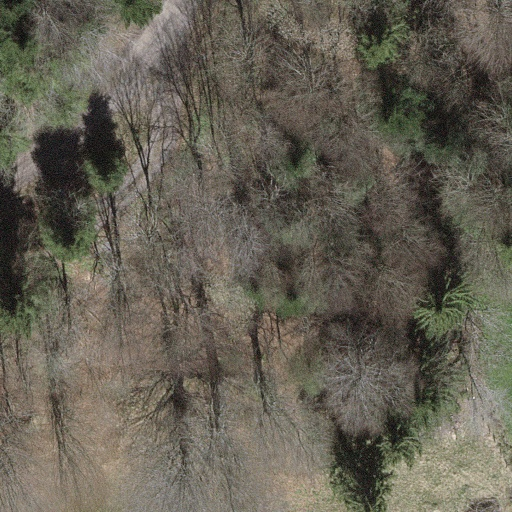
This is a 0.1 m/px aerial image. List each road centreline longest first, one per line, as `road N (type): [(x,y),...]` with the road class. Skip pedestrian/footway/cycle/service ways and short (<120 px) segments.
road 1 (track): [(0,312),(169,155),(168,37)]
road 2 (track): [(168,37),(38,145),(0,165)]
